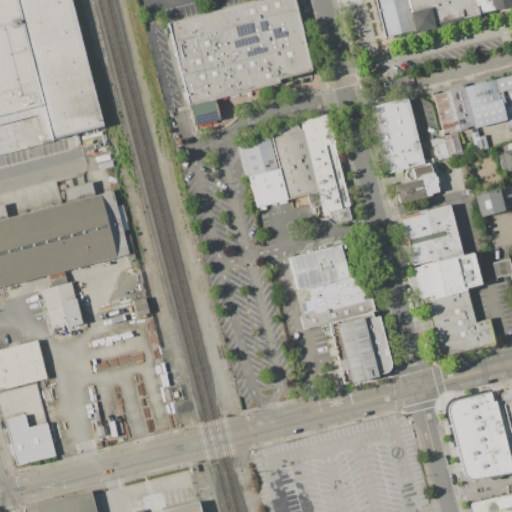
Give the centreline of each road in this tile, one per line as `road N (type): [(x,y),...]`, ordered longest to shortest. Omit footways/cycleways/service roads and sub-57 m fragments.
road 1 (residential): [(323,0),(419,387)]
road 2 (tertiary): [(0,493),(187,446)]
road 3 (tertiary): [(249,430),(419,387)]
road 4 (residential): [(419,387),(449,511)]
